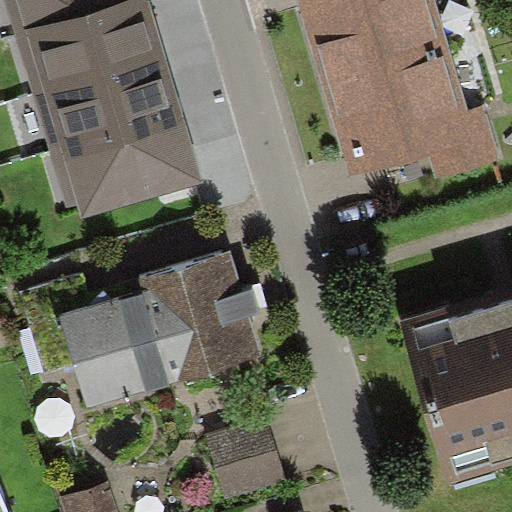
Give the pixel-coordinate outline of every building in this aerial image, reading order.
[(7,0),(17,27),(111,0),(7,0)] [(111,0),(17,27),(33,85),(162,48),(170,46),(162,17),(153,19),(147,0),(111,0)] [(301,0),(321,73),(443,36),(432,0),(301,0)] [(443,36),(321,73),(348,161),(427,137),(436,134),(429,113),(471,100),(467,86),(459,88),(443,36)] [(33,85),(50,141),(186,102),(179,75),(170,77),(162,48),(33,85)] [(485,96),(471,100),(429,113),(436,134),(427,137),(437,169),(501,149),(485,96)] [(186,102),(50,141),(66,197),(80,193),(81,198),(204,162),(186,102)] [(144,274),(146,282),(173,377),(264,352),(252,311),(263,308),(256,283),(245,286),(235,249),(144,274)] [(511,265),(400,298),(447,460),(511,440),(511,265)] [(173,377),(146,282),(123,289),(124,292),(64,310),(92,402),(173,377)] [(207,425),(226,488),(287,470),(268,406),(207,425)] [(68,511),(120,511),(109,475),(61,490),(68,511)]
